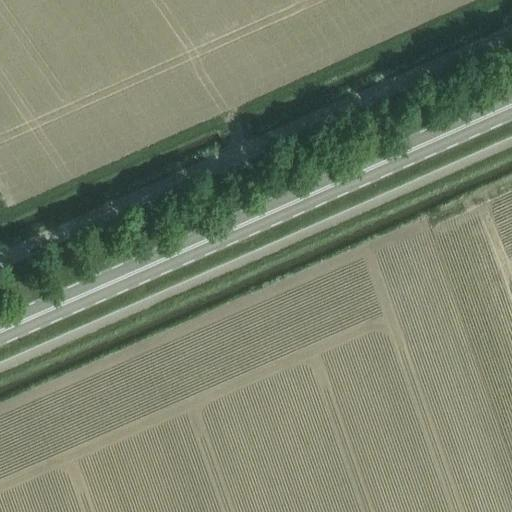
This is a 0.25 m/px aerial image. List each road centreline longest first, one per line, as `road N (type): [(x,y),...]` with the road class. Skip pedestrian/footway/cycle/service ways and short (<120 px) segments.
road 1 (primary): [(0,328),(511,102)]
road 2 (unclassified): [(0,260),(511,37)]
